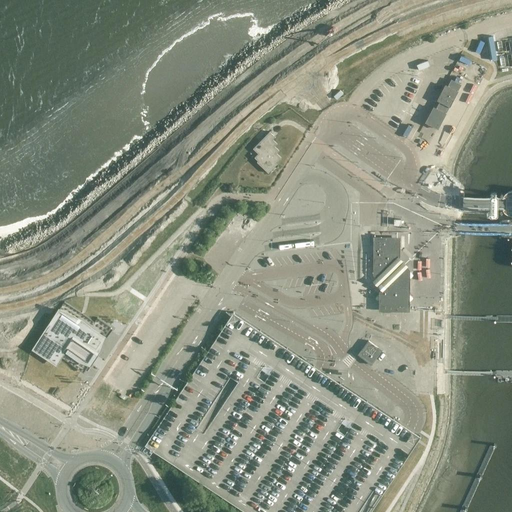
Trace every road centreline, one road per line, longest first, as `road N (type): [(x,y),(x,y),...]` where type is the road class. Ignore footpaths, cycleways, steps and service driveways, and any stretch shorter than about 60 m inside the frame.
road 1 (tertiary): [(113,460),(330,127)]
road 2 (tertiary): [(418,190),(398,146),(355,116),(342,113),(330,127)]
